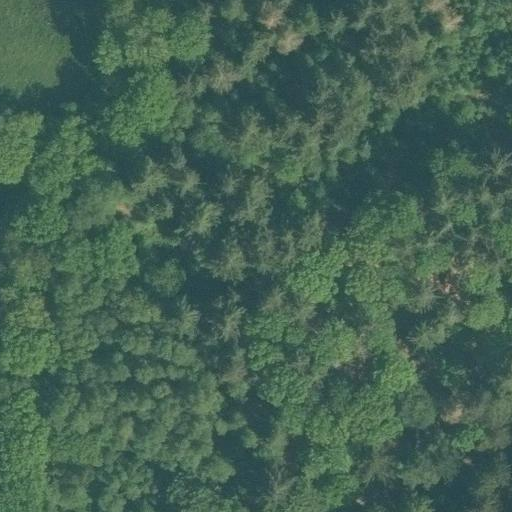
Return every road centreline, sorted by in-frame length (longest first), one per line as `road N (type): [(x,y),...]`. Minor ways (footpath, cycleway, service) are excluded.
road 1 (track): [(184,0),(61,221),(41,304),(27,511)]
road 2 (track): [(342,511),(511,438)]
